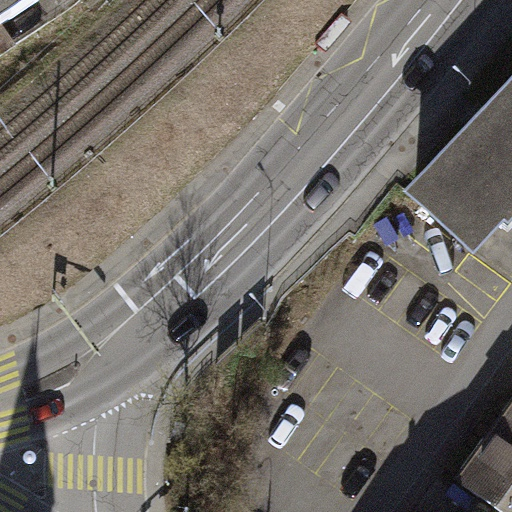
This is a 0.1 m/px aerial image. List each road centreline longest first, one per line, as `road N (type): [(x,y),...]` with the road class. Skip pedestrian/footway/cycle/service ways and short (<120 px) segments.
road 1 (primary): [(106,349),(332,142),(460,0)]
road 2 (residential): [(370,511),(511,328)]
road 3 (tertiary): [(99,511),(106,349)]
road 4 (primary): [(0,406),(106,349)]
